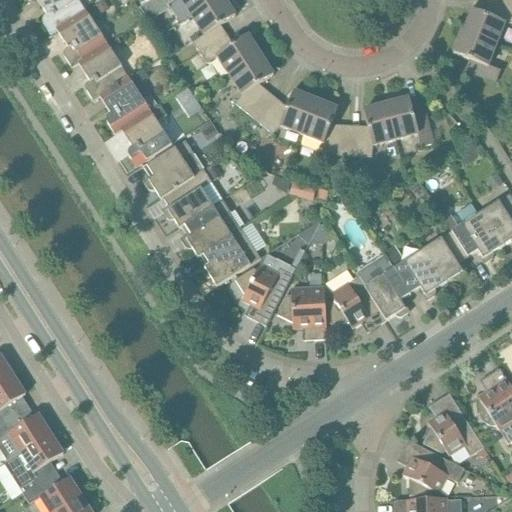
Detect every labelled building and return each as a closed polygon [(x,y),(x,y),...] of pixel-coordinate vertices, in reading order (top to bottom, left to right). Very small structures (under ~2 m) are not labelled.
[(56,32),(86,13),(77,0),(35,0),(46,16),(44,17),(43,18),(43,19),(42,20),(42,21),(42,22),(42,23),(43,24),(43,25),(49,35),(50,37),(57,32),(56,32)] [(164,0),(168,6),(177,0),(179,0),(191,18),(218,0),(164,0)] [(224,0),(218,0),(191,18),(204,37),(193,44),(199,54),(222,40),(215,30),(235,17),(224,0)] [(470,11),(461,33),(496,46),(504,25),(511,24),(511,0),(492,0),(492,19),(470,11)] [(147,4),(139,9),(148,23),(156,18),(147,4)] [(78,65),(107,46),(86,13),(56,32),(57,32),(67,49),(66,49),(65,50),(65,51),(64,52),(64,53),(63,54),(63,55),(64,56),(64,58),(64,59),(71,70),(78,65)] [(496,46),(461,33),(453,55),(475,63),(470,74),(495,84),(500,72),(488,67),(496,46)] [(222,40),(199,54),(206,65),(217,58),(230,77),(260,57),(248,37),(228,49),(222,40)] [(118,40),(110,45),(113,49),(121,44),(118,40)] [(99,98),(128,80),(107,46),(78,65),(89,82),(88,83),(87,84),(86,84),(86,85),(85,86),(85,87),(85,89),(85,90),(85,91),(86,92),(92,101),(92,102),(93,103),(99,99),(99,98)] [(260,57),(230,77),(242,97),(235,105),(254,121),(269,102),(253,89),(273,77),(260,57)] [(120,132),(150,113),(128,80),(99,98),(99,99),(110,116),(109,116),(108,117),(108,118),(107,119),(106,120),(106,121),(106,122),(106,123),(107,124),(107,125),(114,135),(113,135),(114,136),(121,132),(120,132)] [(269,102),(254,121),(272,136),(279,127),(302,136),(315,102),(293,93),(284,115),(269,102)] [(409,100),(386,106),(395,142),(396,141),(409,138),(417,136),(420,149),(433,146),(426,119),(424,114),(413,117),(409,100)] [(315,102),(302,136),(324,145),(323,156),(347,157),(349,133),(329,132),(337,110),(315,102)] [(349,133),(347,157),(371,159),(372,147),(395,142),(386,106),(363,112),(369,135),(349,133)] [(128,158),(129,158),(135,168),(136,170),(171,147),(157,123),(166,117),(160,107),(150,113),(120,132),(121,132),(132,149),(131,149),(130,150),(128,152),(128,154),(128,155),(128,156),(128,157),(128,158)] [(185,143),(143,170),(150,181),(144,185),(147,190),(148,191),(149,192),(150,192),(151,192),(151,193),(152,193),(152,192),(153,192),(154,192),(160,201),(204,173),(204,172),(193,155),(185,143)] [(204,173),(160,201),(163,200),(169,210),(162,214),(166,219),(166,220),(167,221),(168,221),(169,222),(170,222),(171,222),(172,221),(173,221),(178,230),(223,202),(222,201),(212,208),(201,191),(211,184),(204,173)] [(291,196),(299,198),(302,186),(294,184),(291,196)] [(302,186),(299,198),(310,201),(313,189),(302,186)] [(511,200),(509,196),(480,215),(501,249),(510,243),(511,244),(511,245),(511,244),(511,200)] [(223,202),(178,230),(179,231),(181,229),(187,239),(181,243),(184,249),(185,249),(185,250),(186,250),(186,251),(187,251),(188,251),(189,251),(190,251),(191,250),(197,259),(241,231),(241,230),(231,237),(220,220),(230,213),(223,202)] [(463,226),(451,234),(467,259),(477,253),(485,265),(491,262),(491,261),(492,260),(493,260),(493,259),(493,258),(493,257),(493,256),(493,255),(493,254),(501,249),(480,215),(478,216),(471,206),(456,215),(463,226)] [(321,222),(297,237),(309,246),(310,244),(321,222)] [(322,247),(321,222),(310,244),(322,247)] [(333,240),(321,222),(322,247),(333,240)] [(241,231),(197,259),(197,260),(200,258),(206,268),(199,272),(203,278),(204,279),(205,279),(206,280),(207,280),(208,280),(209,280),(210,279),(216,289),(260,261),(241,231)] [(451,234),(422,252),(444,286),(453,280),(453,281),(454,281),(455,282),(456,282),(457,282),(458,282),(459,282),(460,281),(465,278),(457,266),(467,259),(451,234)] [(395,249),(384,256),(393,270),(410,296),(420,289),(428,302),(433,298),(434,298),(435,297),(435,296),(436,295),(436,294),(436,293),(435,292),(435,291),(444,286),(422,252),(404,263),(395,249)] [(300,251),(293,264),(298,266),(305,253),(300,251)] [(384,256),(356,274),(359,279),(358,279),(386,323),(395,317),(396,317),(396,318),(397,319),(398,319),(399,319),(400,319),(401,319),(402,318),(408,315),(400,302),(410,296),(393,270),(384,256)] [(265,329),(292,278),(279,271),(276,275),(260,267),(257,272),(253,270),(234,282),(244,297),(241,302),(251,308),(245,318),(265,329)] [(331,304),(330,304),(331,326),(349,325),(352,330),(361,324),(368,334),(386,323),(358,279),(330,297),(334,302),(331,304)] [(326,341),(324,289),(290,291),(291,298),(287,298),(286,297),(276,317),(292,325),(292,331),(303,331),(304,342),(326,341)] [(0,384),(12,376),(7,367),(9,366),(3,357),(1,359),(0,357),(0,384)] [(511,443),(511,390),(499,371),(479,384),(485,394),(477,399),(481,405),(479,408),(479,412),(479,416),(480,419),(482,422),(485,425),(488,427),(492,428),(496,427),(508,447),(511,443)] [(12,376),(0,384),(0,426),(12,419),(6,409),(25,396),(19,386),(21,385),(15,376),(13,378),(12,376)] [(431,430),(422,445),(441,456),(442,455),(445,453),(449,458),(464,448),(471,458),(483,450),(449,396),(428,409),(435,419),(427,424),(431,430)] [(12,419),(0,426),(0,451),(7,463),(21,455),(50,436),(49,434),(51,433),(41,417),(39,418),(38,416),(35,418),(19,428),(12,419)] [(7,463),(3,466),(16,485),(23,496),(45,481),(39,471),(63,456),(57,446),(59,444),(53,436),(51,437),(50,436),(21,455),(7,463)] [(407,442),(396,464),(407,469),(403,477),(408,480),(409,498),(431,497),(432,493),(438,496),(447,479),(457,485),(464,471),(407,442)] [(45,481),(23,496),(29,506),(40,499),(48,511),(61,511),(82,499),(76,490),(78,489),(72,480),(70,482),(69,480),(63,484),(52,491),(45,481)] [(61,511),(92,511),(84,499),(82,501),(82,499),(61,511)] [(446,511),(446,500),(394,503),(394,511),(446,511)]
